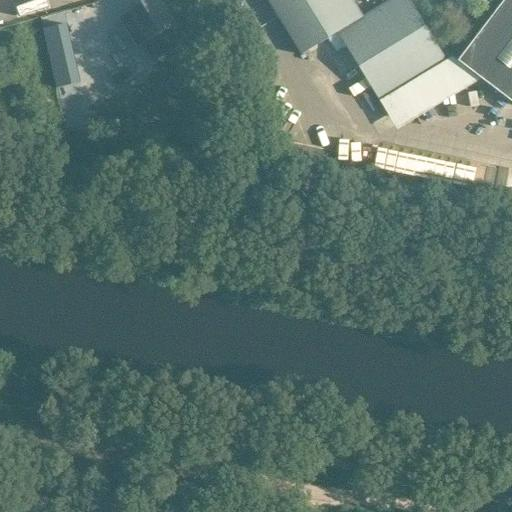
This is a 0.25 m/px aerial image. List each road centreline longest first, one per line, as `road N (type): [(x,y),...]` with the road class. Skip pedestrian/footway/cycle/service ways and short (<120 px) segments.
road 1 (unclassified): [(0,431),(127,461),(322,488)]
road 2 (unclassified): [(201,233),(230,211),(246,176),(212,0)]
